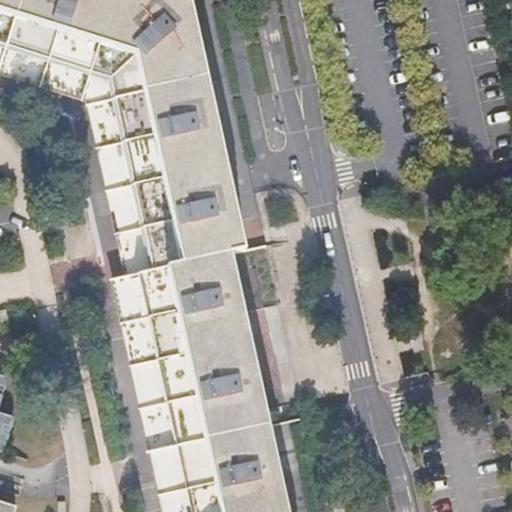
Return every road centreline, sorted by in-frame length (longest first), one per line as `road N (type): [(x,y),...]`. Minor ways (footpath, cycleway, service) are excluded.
road 1 (residential): [(365,413),(313,175)]
road 2 (residential): [(256,0),(285,154),(313,175)]
road 3 (residential): [(313,175),(318,145),(287,0)]
